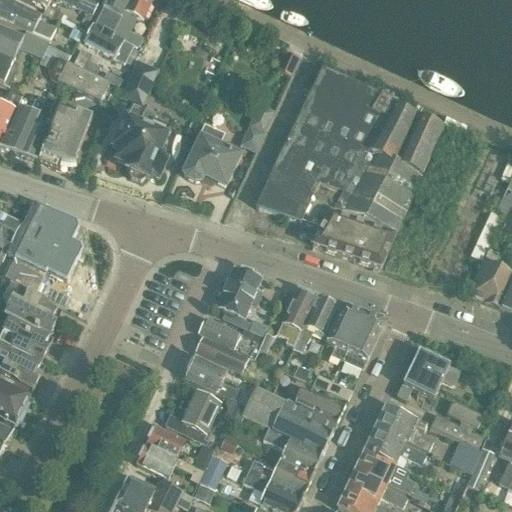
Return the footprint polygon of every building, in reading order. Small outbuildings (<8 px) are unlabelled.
[(50,0),(18,0),(44,12),(50,0)] [(91,17),(98,3),(91,0),(55,0),(56,0),(91,17)] [(122,15),(129,0),(106,0),(104,6),(122,15)] [(153,0),(129,0),(122,15),(120,20),(111,38),(133,50),(135,51),(139,43),(126,37),(135,19),(142,23),(153,0)] [(49,45),(55,33),(38,24),(40,19),(0,1),(0,25),(25,36),(49,45)] [(111,38),(120,20),(122,15),(104,6),(102,11),(103,11),(94,29),(94,30),(111,38)] [(60,25),(64,16),(55,11),(51,21),(60,25)] [(133,50),(111,38),(94,30),(94,29),(93,29),(83,47),(123,68),(133,50)] [(0,34),(0,87),(2,89),(9,92),(19,70),(11,67),(17,54),(41,61),(49,45),(25,36),(22,43),(0,34)] [(65,67),(68,60),(47,50),(44,57),(65,67)] [(81,54),(73,71),(82,75),(94,81),(99,71),(87,65),(90,59),(81,54)] [(283,56),(276,72),(290,78),(297,62),(283,56)] [(56,86),(65,67),(44,57),(38,69),(48,73),(47,77),(51,84),(56,86)] [(152,124),(155,118),(141,112),(157,74),(136,65),(120,102),(132,107),(125,123),(113,151),(120,154),(116,164),(128,170),(126,174),(128,176),(129,183),(138,186),(144,182),(147,183),(149,178),(158,183),(168,160),(158,156),(165,140),(169,131),(152,124)] [(65,67),(56,86),(73,94),(74,102),(85,100),(99,106),(109,111),(117,92),(108,87),(94,81),(82,75),(73,71),(65,67)] [(335,89),(323,117),(341,124),(350,102),(338,97),(340,92),(335,89)] [(0,108),(0,148),(17,114),(18,111),(22,101),(10,96),(4,110),(0,108)] [(46,99),(43,106),(51,109),(54,101),(46,99)] [(17,114),(0,148),(0,153),(21,160),(34,127),(42,106),(33,102),(29,115),(18,111),(17,114)] [(350,102),(341,124),(358,132),(370,105),(365,102),(363,108),(350,102)] [(370,105),(358,132),(375,139),(385,117),(373,112),(375,107),(370,105)] [(36,164),(37,165),(50,132),(54,122),(47,120),(51,109),(43,106),(42,106),(34,127),(21,160),(36,166),(36,164)] [(253,155),(272,116),(258,110),(240,149),(253,155)] [(58,111),(54,122),(50,132),(37,165),(36,166),(69,179),(91,123),(68,114),(58,111)] [(385,117),(375,139),(392,146),(404,119),(399,117),(397,122),(385,117)] [(404,119),(392,146),(408,154),(418,131),(406,126),(408,121),(404,119)] [(418,131),(408,154),(425,161),(437,133),(432,131),(430,136),(418,131)] [(229,154),(217,148),(221,140),(203,132),(198,143),(194,146),(191,152),(191,158),(182,177),(185,182),(193,185),(200,185),(201,183),(210,187),(212,184),(224,190),(241,154),(232,149),(229,154)] [(437,133),(425,161),(442,168),(452,146),(440,141),(442,135),(437,133)] [(315,135),(312,142),(323,147),(326,140),(315,135)] [(333,143),(329,150),(340,155),(344,147),(333,143)] [(452,146),(442,168),(459,175),(470,148),(466,146),(463,151),(452,146)] [(470,148),(459,175),(475,182),(485,160),(473,155),(475,150),(470,148)] [(356,153),(353,160),(364,165),(367,158),(356,153)] [(367,158),(364,165),(375,170),(378,162),(367,158)] [(317,159),(314,166),(325,171),(328,163),(317,159)] [(485,160),(475,182),(492,190),(504,162),(499,160),(497,165),(485,160)] [(504,162),(492,190),(509,197),(511,189),(511,171),(507,169),(509,164),(504,162)] [(328,163),(325,171),(336,176),(339,168),(328,163)] [(316,174),(289,236),(303,242),(300,248),(311,250),(320,233),(336,207),(337,204),(347,180),(336,176),(325,171),(314,166),(314,168),(323,172),(321,176),(316,174)] [(390,167),(386,175),(397,179),(401,172),(390,167)] [(339,168),(336,176),(347,180),(350,173),(339,168)] [(401,172),(397,179),(408,184),(412,177),(401,172)] [(423,182),(420,189),(431,194),(434,186),(423,182)] [(434,186),(431,194),(442,199),(445,191),(434,186)] [(456,196),(453,203),(464,208),(467,201),(456,196)] [(415,199),(411,206),(422,212),(426,204),(415,199)] [(467,201),(464,208),(475,213),(478,206),(467,201)] [(320,233),(311,250),(379,274),(384,262),(400,229),(336,207),(320,233)] [(490,210),(487,218),(498,223),(501,215),(490,210)] [(439,211),(436,218),(447,223),(450,216),(439,211)] [(65,286),(80,256),(78,250),(71,246),(76,234),(75,227),(40,212),(4,283),(34,298),(44,276),(65,286)] [(501,215),(498,223),(509,227),(511,220),(501,215)] [(450,216),(447,223),(457,229),(461,222),(450,216)] [(4,260),(20,228),(0,217),(0,264),(1,265),(4,260)] [(400,229),(384,262),(390,265),(388,270),(400,276),(420,234),(402,225),(400,229)] [(475,228),(471,235),(482,241),(485,233),(475,228)] [(485,233),(482,241),(493,246),(496,239),(485,233)] [(420,234),(400,276),(412,281),(414,276),(420,279),(438,242),(420,234)] [(438,242),(420,279),(437,288),(455,251),(438,242)] [(455,251),(437,288),(455,296),(473,259),(455,251)] [(473,259),(455,296),(473,305),(491,268),(473,259)] [(0,279),(4,281),(12,264),(4,260),(1,265),(0,264),(0,279)] [(491,268),(473,305),(490,313),(508,276),(491,268)] [(227,285),(215,312),(225,316),(222,323),(243,333),(244,332),(248,334),(251,328),(242,324),(242,323),(244,324),(250,310),(256,312),(262,298),(256,296),(262,282),(232,273),(232,274),(228,275),(224,282),(227,285)] [(49,327),(56,314),(41,307),(43,303),(9,286),(2,301),(4,309),(9,311),(4,321),(9,323),(10,323),(48,342),(54,330),(49,327)] [(511,318),(511,287),(500,314),(511,318)] [(293,352),(317,301),(297,294),(276,340),(286,345),(284,349),(293,352)] [(324,339),(338,309),(317,301),(293,352),(292,354),(301,357),(307,346),(313,335),(324,339)] [(342,365),(363,317),(341,310),(325,346),(334,351),(330,360),(342,365)] [(362,375),(367,366),(383,329),(381,324),(363,317),(342,365),(362,375)] [(0,348),(40,369),(46,357),(41,354),(48,342),(10,323),(9,323),(0,341),(0,348)] [(205,324),(198,339),(254,364),(258,355),(263,341),(248,334),(244,332),(243,333),(240,340),(205,324)] [(263,341),(258,355),(265,358),(272,341),(265,338),(263,341)] [(240,379),(247,363),(202,342),(194,359),(240,379)] [(40,369),(0,348),(0,379),(32,395),(38,382),(34,380),(40,369)] [(452,390),(458,377),(448,372),(449,370),(418,355),(402,390),(396,401),(405,405),(411,394),(432,405),(442,386),(452,390)] [(233,404),(237,395),(220,388),(225,375),(193,361),(184,383),(233,404)] [(297,370),(293,380),(305,385),(309,376),(297,370)] [(328,396),(333,386),(317,379),(312,389),(328,396)] [(347,405),(352,394),(333,386),(328,396),(347,405)] [(27,404),(0,390),(0,425),(13,432),(14,430),(19,430),(24,421),(21,417),(27,404)] [(280,402),(271,398),(255,390),(246,411),(241,421),(242,422),(268,433),(323,459),(333,438),(282,414),(286,405),(280,402)] [(282,414),(333,438),(345,412),(344,411),(300,391),(299,393),(293,407),(286,404),(286,405),(282,414)] [(203,444),(220,408),(196,397),(182,426),(170,421),(165,431),(205,450),(207,446),(203,444)] [(236,406),(236,407),(232,417),(241,421),(246,411),(236,406)] [(476,433),(482,420),(452,406),(445,419),(460,426),(458,430),(435,419),(429,432),(476,454),(482,441),(471,436),(473,432),(476,433)] [(384,411),(373,435),(405,450),(406,446),(428,456),(434,444),(412,434),(416,425),(403,419),(384,411)] [(228,423),(226,428),(237,433),(242,422),(241,421),(232,417),(228,423)] [(511,430),(503,450),(501,449),(498,456),(500,457),(498,460),(508,464),(497,488),(508,493),(511,484),(511,430)] [(176,465),(177,463),(185,446),(154,431),(145,450),(176,465)] [(0,459),(11,439),(0,433),(0,459)] [(312,481),(323,459),(268,433),(262,445),(284,455),(279,465),(312,481)] [(373,435),(364,455),(395,470),(399,460),(421,470),(426,459),(405,450),(373,435)] [(232,457),(238,446),(225,439),(219,451),(232,457)] [(176,465),(145,450),(135,469),(166,484),(173,470),(191,478),(188,484),(198,489),(204,475),(192,469),(192,470),(177,463),(176,465)] [(204,475),(213,455),(201,450),(192,469),(204,475)] [(471,479),(466,490),(478,495),(494,459),(483,453),(480,460),(471,479)] [(467,454),(458,473),(471,479),(480,460),(467,454)] [(364,455),(353,477),(385,492),(386,488),(409,499),(414,488),(405,483),(409,476),(395,470),(364,455)] [(212,461),(200,488),(214,495),(227,467),(212,461)] [(274,475),(253,465),(248,477),(302,503),(312,481),(279,465),(274,475)] [(264,511),(298,511),(302,503),(248,477),(242,488),(264,498),(259,509),(264,511)] [(353,477),(345,495),(376,509),(380,502),(400,511),(402,511),(407,502),(385,492),(353,477)] [(154,494),(129,482),(114,511),(173,511),(174,511),(175,511),(188,511),(193,502),(181,496),(182,494),(160,483),(154,494)] [(214,495),(200,488),(193,502),(208,508),(214,495)] [(345,495),(336,511),(382,511),(376,509),(345,495)] [(450,497),(442,511),(454,511),(459,501),(450,497)]
